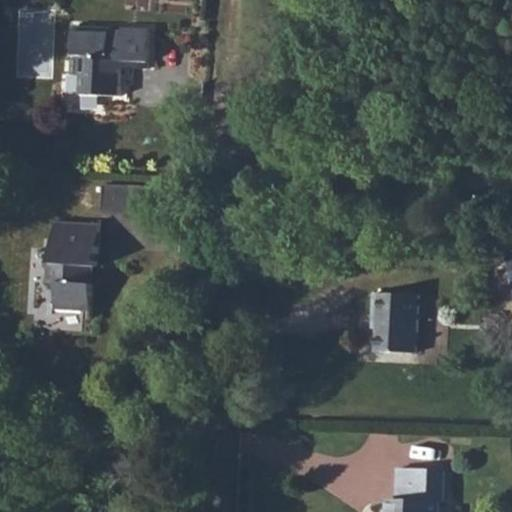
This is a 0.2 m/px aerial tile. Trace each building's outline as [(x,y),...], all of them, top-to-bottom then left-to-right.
[(124,62),(151,63),(152,29),(124,28),(124,31),(112,30),(112,28),(76,27),(75,50),(78,51),(78,55),(72,61),(72,75),(84,75),(83,96),(123,97),(124,69),(124,62)] [(106,185),(104,213),(129,214),(131,186),(106,185)] [(166,188),(131,186),(129,214),(165,216),(166,188)] [(61,284),(60,310),(95,312),(96,267),(101,267),(104,226),(57,223),(55,264),(52,264),(51,283),(61,284)] [(380,316),(379,329),(377,352),(417,354),(420,296),(377,293),(375,316),(380,316)] [(501,315),(486,315),(486,332),(501,333),(501,315)] [(446,470),(401,468),(399,499),(392,499),(391,511),(440,511),(441,503),(445,503),(446,470)]
